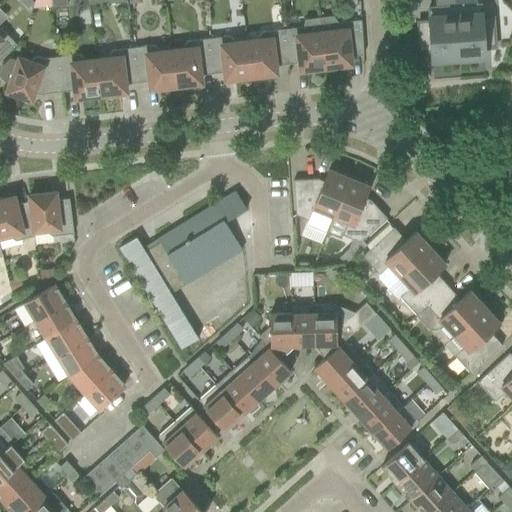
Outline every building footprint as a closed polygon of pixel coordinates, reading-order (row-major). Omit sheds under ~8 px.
[(493,17),(481,17),(480,4),(454,6),(458,59),(460,59),(460,60),(460,59),(464,58),(464,59),(465,59),(465,58),(468,58),(468,59),(469,59),(469,58),(473,58),(473,59),(474,59),(474,58),(484,57),(483,45),(495,44),(494,30),(493,17)] [(456,59),(458,59),(454,6),(428,8),(429,21),(417,22),(418,35),(419,50),(431,49),(431,61),(442,60),(442,61),(443,61),(443,60),(446,60),(446,61),(447,60),(451,59),(451,60),(452,60),(452,59),(455,59),(455,60),(456,60),(456,59)] [(361,20),(320,25),(321,32),(325,68),(345,65),(344,57),(363,55),(361,20)] [(320,25),(283,29),(287,64),(305,62),(306,70),(325,68),(321,32),(320,25)] [(0,58),(5,54),(16,44),(0,28),(0,27),(0,58)] [(259,40),(246,42),(250,77),(270,74),(269,66),(287,64),(283,29),(262,32),(259,37),(259,40)] [(228,36),(208,39),(212,73),(230,71),(231,79),(250,77),(246,42),(233,43),(233,40),(228,36)] [(184,49),(171,51),(175,86),(195,84),(194,76),(212,73),(208,39),(187,41),(184,46),(184,49)] [(414,44),(395,46),(397,64),(415,63),(414,44)] [(153,45),(133,48),(133,49),(137,83),(155,80),(156,88),(175,86),(171,51),(158,52),(158,49),(153,45)] [(109,58),(96,60),(100,95),(120,93),(119,85),(137,83),(133,49),(133,48),(112,50),(108,55),(109,58)] [(78,54),(57,57),(58,58),(62,92),(80,90),(81,97),(100,95),(96,60),(83,61),(83,58),(78,54)] [(1,66),(0,69),(0,77),(3,81),(9,83),(6,91),(25,98),(28,90),(39,94),(62,92),(58,58),(57,57),(43,58),(37,56),(32,59),(31,62),(18,57),(17,61),(9,58),(1,66)] [(317,179),(293,180),(295,215),(307,220),(306,223),(326,231),(326,232),(349,178),(328,170),(323,181),(317,179)] [(364,198),(369,186),(349,178),(326,232),(340,238),(341,235),(359,243),(386,218),(370,200),(364,198)] [(245,209),(234,190),(156,238),(159,241),(144,251),(135,236),(118,247),(181,348),(198,338),(168,289),(183,280),(185,284),(241,249),(224,222),(245,209)] [(69,198),(50,201),(49,193),(29,195),(29,201),(34,236),(34,231),(46,229),(47,232),(51,236),(73,233),(69,198)] [(7,198),(0,200),(0,198),(0,237),(10,235),(10,238),(15,241),(34,236),(29,201),(9,206),(7,198)] [(369,249),(362,256),(379,274),(379,278),(387,287),(399,276),(430,248),(415,232),(405,240),(393,227),(392,228),(369,249)] [(399,276),(387,287),(396,297),(399,297),(416,315),(447,286),(435,273),(444,264),(430,248),(399,276)] [(347,249),(338,257),(344,264),(354,256),(347,249)] [(53,268),(39,270),(41,284),(54,276),(53,268)] [(298,281),(312,281),(311,271),(297,272),(298,281)] [(19,278),(8,281),(12,293),(23,290),(19,278)] [(33,322),(64,302),(53,284),(22,304),(33,322)] [(469,291),(460,299),(447,286),(416,315),(426,326),(431,329),(436,329),(440,326),(443,324),(453,335),(484,307),(469,291)] [(44,339),(75,320),(64,302),(33,322),(44,339)] [(338,346),(375,313),(365,302),(347,318),(336,311),(335,311),(335,304),(313,305),(314,345),(324,357),(313,367),(313,368),(338,346)] [(292,346),(314,345),(313,305),(291,306),(292,346)] [(279,358),(292,346),(291,306),(290,306),(290,312),(269,313),(269,327),(258,336),(261,339),(268,346),(267,347),(290,372),(290,371),(279,358)] [(489,332),(499,323),(484,307),(453,335),(464,346),(453,355),(470,374),(502,345),(489,332)] [(338,346),(313,368),(328,384),(352,362),(357,358),(358,357),(343,341),(363,324),(377,340),(389,329),(375,313),(338,346)] [(54,356),(86,337),(75,320),(44,339),(54,356)] [(232,339),(242,329),(235,321),(224,331),(231,339),(232,339)] [(232,339),(231,339),(224,331),(213,340),(221,349),(232,339)] [(394,333),(387,339),(389,341),(397,351),(404,345),(394,333)] [(68,375),(96,355),(86,337),(54,356),(62,368),(68,375)] [(247,356),(274,386),(290,372),(267,347),(268,346),(261,339),(247,356)] [(406,361),(413,355),(404,345),(397,351),(406,361)] [(211,359),(210,358),(204,352),(193,361),(199,367),(200,368),(211,359)] [(511,356),(509,353),(478,381),(496,400),(504,392),(511,400),(511,356)] [(84,393),(110,370),(96,355),(68,375),(84,393)] [(257,401),(274,386),(247,356),(231,371),(257,401)] [(352,362),(328,384),(342,400),(372,373),(358,357),(357,358),(352,362)] [(200,368),(199,367),(193,361),(183,371),(189,378),(200,368)] [(17,381),(25,374),(17,366),(10,373),(17,381)] [(426,383),(433,377),(423,366),(416,372),(426,383)] [(0,383),(2,386),(10,379),(2,370),(0,372),(0,383)] [(98,409),(124,386),(110,370),(84,393),(98,409)] [(241,415),(257,401),(231,371),(215,385),(241,415)] [(357,416),(386,389),(372,373),(342,400),(357,416)] [(25,390),(33,383),(25,374),(17,381),(25,390)] [(435,393),(442,387),(433,377),(426,383),(435,393)] [(225,430),(241,415),(215,385),(198,400),(202,405),(225,430)] [(158,404),(169,394),(163,388),(152,398),(158,404)] [(371,432),(401,405),(386,389),(357,416),(371,432)] [(22,407),(29,400),(21,392),(14,398),(22,407)] [(45,410),(51,404),(43,395),(37,401),(45,410)] [(147,413),(158,404),(152,398),(142,407),(147,413)] [(30,416),(37,409),(29,400),(22,407),(30,416)] [(386,449),(416,422),(401,405),(371,432),(386,449)] [(217,436),(204,422),(190,406),(174,421),(200,451),(217,436)] [(71,440),(80,433),(63,413),(54,421),(71,440)] [(184,466),(200,451),(174,421),(157,436),(184,466)] [(445,439),(457,428),(452,423),(440,434),(445,439)] [(58,452),(67,445),(49,425),(40,432),(48,441),(56,450),(58,452)] [(154,458),(163,450),(141,425),(133,433),(149,451),(148,451),(154,458)] [(0,453),(4,450),(14,442),(0,426),(0,453)] [(451,445),(462,434),(457,428),(445,439),(451,445)] [(41,448),(48,441),(40,432),(33,439),(41,448)] [(148,451),(149,451),(133,433),(124,440),(140,458),(148,451)] [(132,466),(140,458),(124,440),(116,448),(132,466)] [(58,452),(56,450),(48,441),(41,448),(54,462),(60,455),(58,453),(58,452)] [(423,459),(408,443),(380,467),(395,484),(423,459)] [(130,467),(132,466),(116,448),(107,456),(123,473),(130,467)] [(0,480),(17,466),(4,450),(0,453),(0,480)] [(114,481),(123,473),(107,456),(99,463),(114,481)] [(473,472),(485,461),(480,456),(468,467),(473,472)] [(410,500),(437,475),(423,459),(395,484),(410,500)] [(68,475),(74,470),(66,461),(60,466),(68,475)] [(488,488),(494,483),(500,477),(485,461),(473,472),(488,488)] [(114,481),(99,463),(90,471),(106,488),(114,481)] [(0,498),(5,504),(31,481),(17,466),(0,480),(0,498)] [(128,481),(136,474),(130,467),(123,473),(114,481),(120,488),(128,481)] [(97,496),(106,488),(90,471),(81,478),(97,496)] [(420,511),(428,511),(452,491),(437,475),(410,500),(420,511)] [(511,495),(511,489),(509,487),(500,477),(494,483),(503,492),(498,498),(503,503),(511,495)] [(200,511),(171,478),(153,494),(169,511),(200,511)] [(26,511),(44,496),(31,481),(5,504),(11,511),(26,511)] [(128,481),(120,488),(127,496),(132,492),(132,485),(128,481)] [(68,511),(50,491),(44,496),(26,511),(68,511)] [(460,511),(466,507),(452,491),(428,511),(460,511)] [(110,506),(119,498),(113,492),(104,500),(109,506),(110,506)] [(169,511),(153,494),(159,501),(147,511),(169,511)] [(508,509),(511,504),(511,495),(503,503),(508,509)] [(103,511),(110,506),(109,506),(104,500),(95,508),(98,511),(103,511)]
